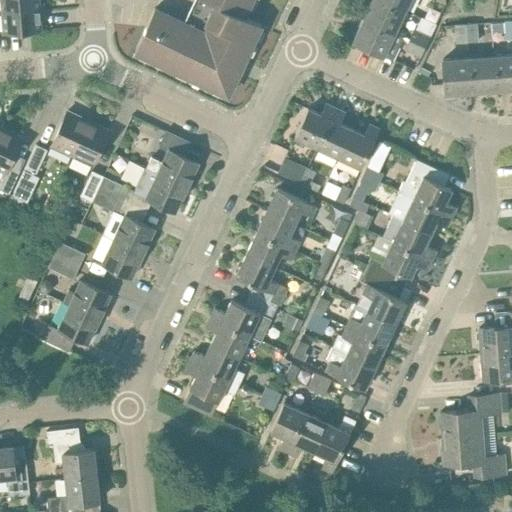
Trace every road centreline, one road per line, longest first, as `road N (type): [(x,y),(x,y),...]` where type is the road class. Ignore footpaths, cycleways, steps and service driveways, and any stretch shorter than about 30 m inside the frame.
road 1 (residential): [(388,445),(489,221),(481,135)]
road 2 (residential): [(126,409),(251,138)]
road 3 (residential): [(481,135),(296,48)]
road 4 (residential): [(251,138),(95,63)]
road 5 (residential): [(0,421),(126,409)]
